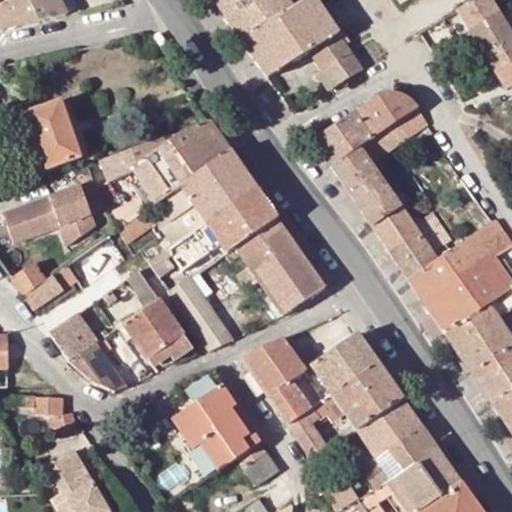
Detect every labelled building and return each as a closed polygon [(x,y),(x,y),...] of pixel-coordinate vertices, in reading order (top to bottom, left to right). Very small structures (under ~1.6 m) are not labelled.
[(22,0),(0,6),(0,26),(1,32),(29,25),(65,16),(57,0),(22,0)] [(328,92),(361,71),(329,22),(334,19),(330,13),(324,16),(313,0),(296,0),(297,0),(289,5),(285,0),(211,0),(239,39),(268,80),(301,60),(309,54),(319,70),(314,73),(328,92)] [(474,0),(456,12),(470,34),(499,15),(494,6),(490,0),(474,0)] [(484,55),(511,37),(511,15),(511,14),(503,20),(499,15),(470,34),(473,38),(484,55)] [(443,21),(419,35),(431,54),(454,39),(443,21)] [(511,37),(484,55),(495,74),(511,63),(511,37)] [(484,55),(473,38),(459,47),(470,64),(484,55)] [(511,63),(495,74),(507,93),(511,89),(511,63)] [(371,141),(395,125),(417,110),(412,103),(407,100),(402,97),(396,97),(390,96),(384,96),(378,99),(371,102),(358,111),(353,114),(371,141)] [(78,158),(60,104),(27,115),(44,170),(78,158)] [(417,110),(395,125),(406,140),(427,126),(418,112),(417,110)] [(371,141),(353,114),(311,142),(330,169),(342,161),(369,142),(371,141)] [(132,170),(155,205),(228,154),(206,123),(89,166),(95,183),(132,170)] [(369,142),(379,158),(406,140),(395,125),(371,141),(369,142)] [(369,165),(379,158),(369,142),(342,161),(330,169),(342,186),(370,167),(369,165)] [(155,205),(168,224),(165,225),(169,231),(196,213),(205,226),(255,192),(233,161),(228,154),(155,205)] [(342,186),(371,228),(399,209),(410,202),(404,193),(392,200),(370,167),(342,186)] [(16,185),(20,192),(38,185),(34,178),(16,185)] [(89,229),(74,188),(0,215),(0,225),(3,233),(17,228),(24,232),(27,238),(54,228),(60,248),(89,229)] [(255,192),(205,226),(214,238),(263,204),(255,192)] [(221,249),(226,255),(275,221),(263,204),(214,238),(221,249)] [(168,224),(155,205),(146,211),(155,223),(159,229),(161,228),(165,225),(168,224)] [(435,263),(399,209),(371,228),(408,281),(435,263)] [(146,211),(117,231),(125,243),(155,223),(146,211)] [(489,226),(435,263),(408,281),(445,335),(488,307),(492,303),(511,289),(511,288),(511,286),(493,260),(511,246),(511,245),(509,240),(497,222),(488,211),(483,215),(489,226)] [(161,228),(174,247),(195,233),(205,226),(196,213),(169,231),(165,225),(161,228)] [(254,277),(295,249),(275,221),(226,255),(224,256),(228,263),(239,256),(254,277)] [(174,247),(150,264),(164,286),(210,254),(204,245),(195,233),(174,247)] [(67,266),(76,281),(82,288),(122,261),(107,238),(67,266)] [(220,259),(224,256),(226,255),(221,249),(216,253),(220,259)] [(295,249),(254,277),(282,318),(323,290),(306,266),(295,249)] [(220,259),(170,293),(210,351),(233,340),(197,289),(230,266),(228,263),(224,256),(220,259)] [(24,296),(45,282),(34,265),(12,279),(24,296)] [(67,266),(45,282),(24,296),(33,310),(76,281),(67,266)] [(136,274),(127,280),(147,309),(157,302),(136,274)] [(511,288),(511,289),(492,303),(497,308),(506,303),(511,311),(511,285),(511,286),(511,288)] [(109,292),(102,296),(108,305),(115,300),(109,292)] [(197,356),(159,301),(157,302),(147,309),(124,325),(151,367),(169,355),(174,361),(190,350),(194,357),(197,356)] [(472,375),(511,347),(511,342),(488,307),(445,335),(472,375)] [(49,333),(58,346),(85,328),(75,315),(49,333)] [(58,346),(69,361),(94,344),(96,343),(85,328),(58,346)] [(310,366),(331,397),(376,366),(356,336),(310,366)] [(246,365),(288,425),(317,407),(324,401),(316,391),(303,399),(291,382),(305,373),(283,341),(248,356),(246,365)] [(118,392),(125,388),(94,344),(69,361),(79,376),(93,384),(114,391),(118,392)] [(492,405),(511,391),(511,347),(472,375),(476,381),(492,405)] [(376,366),(331,397),(356,433),(402,401),(376,366)] [(175,389),(178,393),(188,409),(171,421),(210,479),(238,460),(259,446),(209,372),(175,389)] [(511,391),(492,405),(504,422),(511,417),(511,391)] [(61,400),(60,398),(0,395),(0,407),(35,410),(35,416),(53,418),(57,434),(74,429),(70,414),(65,415),(61,416),(61,400)] [(420,428),(402,401),(356,433),(369,450),(352,461),(358,469),(375,458),(420,428)] [(317,407),(288,425),(311,458),(326,447),(311,426),(324,416),(317,407)] [(420,428),(375,458),(391,481),(436,450),(428,439),(420,428)] [(278,471),(259,446),(238,460),(255,487),(278,471)] [(391,481),(412,511),(422,511),(461,485),(436,450),(391,481)] [(75,458),(69,461),(89,493),(94,490),(75,458)] [(108,511),(94,490),(89,493),(69,461),(50,473),(65,498),(53,506),(56,511),(108,511)] [(337,511),(357,500),(346,485),(328,496),(337,511)] [(480,511),(461,485),(422,511),(480,511)] [(165,510),(166,511),(206,511),(207,511),(193,491),(165,510)] [(266,511),(259,500),(242,511),(266,511)]
